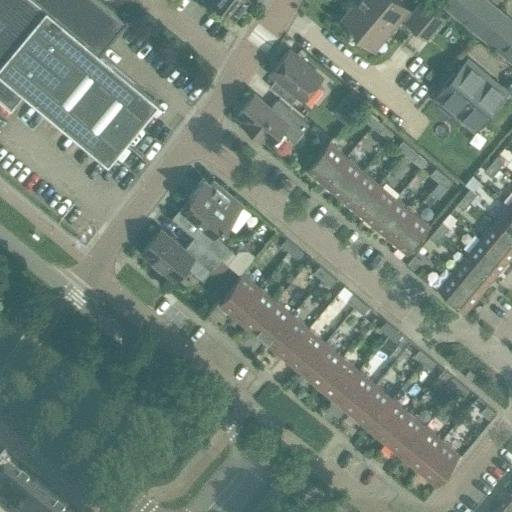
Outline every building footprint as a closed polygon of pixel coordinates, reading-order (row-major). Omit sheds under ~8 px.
[(0,0),(0,96),(10,105),(22,90),(107,161),(125,139),(145,116),(146,114),(157,101),(103,55),(129,23),(124,19),(100,0),(0,0)] [(214,0),(234,15),(245,0),(214,0)] [(420,0),(411,11),(398,0),(352,0),(354,1),(339,18),(347,25),(346,26),(349,29),(350,28),(375,49),(402,16),(426,36),(443,16),(423,0),(420,0)] [(462,19),(476,0),(445,0),(443,3),(462,19)] [(480,34),(500,9),(489,0),(476,0),(462,19),(480,34)] [(498,49),(511,31),(511,18),(500,9),(480,34),(498,49)] [(511,60),(511,31),(498,49),(511,60)] [(303,98),(321,77),(287,48),(269,70),(276,76),(269,85),(290,103),(298,94),(303,98)] [(467,58),(437,94),(442,98),(439,102),(451,111),(453,108),(461,114),(467,108),(480,119),(504,90),(467,58)] [(307,123),(277,97),(270,106),(253,93),(237,113),(243,118),(242,120),(262,137),(263,135),(270,140),(280,128),(293,140),(307,123)] [(371,125),(377,118),(368,111),(363,118),(371,125)] [(379,131),(385,125),(377,118),(371,125),(379,131)] [(410,145),(402,139),(396,145),(404,152),(410,145)] [(323,182),(346,155),(328,140),(305,168),(323,182)] [(418,152),(410,145),(404,152),(412,159),(418,152)] [(497,167),(504,159),(497,153),(490,162),(497,167)] [(339,196),(362,169),(346,155),(323,182),(339,196)] [(490,175),(497,167),(490,162),(483,170),(490,175)] [(437,180),(443,173),(435,166),(429,173),(437,180)] [(356,210),(379,183),(362,169),(339,196),(356,210)] [(446,187),(451,180),(443,173),(437,180),(446,187)] [(225,224),(243,203),(212,178),(209,181),(203,176),(188,193),(195,199),(177,220),(194,235),(220,256),(226,261),(235,252),(213,234),(223,222),(225,224)] [(373,224),(395,197),(379,183),(356,210),(373,224)] [(469,200),(476,192),(469,187),(462,195),(469,200)] [(462,209),(469,200),(462,195),(456,203),(462,209)] [(389,238),(412,211),(395,197),(373,224),(389,238)] [(511,208),(507,204),(493,220),(511,236),(511,208)] [(406,252),(429,225),(412,211),(389,238),(406,252)] [(441,234),(448,225),(441,220),(435,228),(441,234)] [(511,252),(511,236),(493,220),(479,237),(506,259),(511,252)] [(202,278),(220,256),(194,235),(184,247),(160,227),(141,250),(173,278),(185,264),(202,278)] [(435,242),(441,234),(435,228),(428,236),(435,242)] [(288,250),(294,243),(286,236),(280,243),(288,250)] [(506,259),(479,237),(466,253),(493,276),(506,259)] [(302,250),(294,243),(288,250),(296,257),(302,250)] [(413,267),(420,259),(413,253),(406,262),(413,267)] [(493,276),(466,253),(452,269),(479,292),(493,276)] [(327,271),(319,264),(313,271),(321,278),(327,271)] [(479,292),(452,269),(437,287),(464,310),(479,292)] [(236,313),(258,285),(241,271),(218,298),(236,313)] [(329,285),(335,278),(327,271),(321,278),(329,285)] [(252,326),(275,299),(258,285),(236,313),(252,326)] [(360,299),(352,292),(346,299),(354,305),(360,299)] [(269,340),(291,313),(275,299),(252,326),(269,340)] [(368,305),(360,299),(354,305),(362,312),(368,305)] [(285,354),(308,327),(291,313),(269,340),(285,354)] [(393,326),(385,320),(379,326),(387,333),(393,326)] [(396,340),(401,333),(393,326),(387,333),(396,340)] [(302,368),(325,341),(308,327),(285,354),(302,368)] [(319,382),(341,355),(325,341),(302,368),(319,382)] [(427,354),(419,348),(413,354),(421,361),(427,354)] [(435,361),(427,354),(421,361),(429,368),(435,361)] [(335,396),(358,369),(341,355),(319,382),(335,396)] [(352,410),(375,383),(358,369),(335,396),(352,410)] [(454,389),(460,382),(452,375),(446,382),(454,389)] [(462,396),(468,389),(460,382),(454,389),(462,396)] [(369,424),(391,397),(375,383),(352,410),(369,424)] [(385,438),(408,411),(391,397),(369,424),(385,438)] [(488,417),(494,411),(485,404),(480,410),(488,417)] [(402,451),(424,424),(408,411),(385,438),(402,451)] [(418,465),(441,438),(424,424),(402,451),(418,465)] [(436,480),(458,453),(441,438),(418,465),(436,480)] [(0,502),(11,511),(32,511),(48,494),(36,484),(31,490),(9,471),(8,470),(0,480),(0,502)] [(59,503),(48,494),(32,511),(57,511),(54,509),(59,503)] [(511,511),(511,495),(503,507),(509,511),(511,511)]
